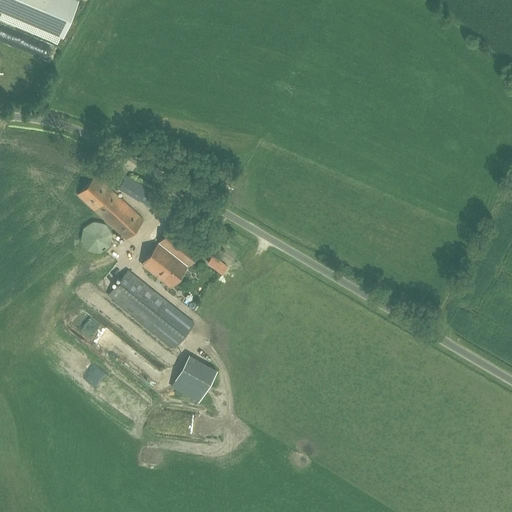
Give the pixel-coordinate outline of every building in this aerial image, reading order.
[(0,0),(0,9),(62,36),(76,0),(0,0)] [(233,189),(240,178),(230,172),(224,182),(233,189)] [(76,193),(94,210),(126,239),(144,219),(112,190),(95,174),(76,193)] [(160,196),(126,175),(119,187),(153,208),(160,196)] [(82,234),(82,236),(82,238),(83,240),(83,242),(85,244),(86,246),(88,248),(90,249),(92,250),(94,250),(96,250),(99,250),(101,250),(101,249),(103,249),(105,248),(107,246),(108,244),(109,242),(110,240),(111,238),(111,236),(111,234),(110,231),(109,229),(109,228),(108,227),(107,226),(105,224),(103,223),(101,222),(99,222),(96,221),(94,222),(92,222),(90,223),(88,224),(86,226),(85,227),(83,229),(83,231),(82,234)] [(170,227),(141,264),(156,275),(171,287),(199,251),(185,239),(170,227)] [(110,269),(120,262),(117,258),(107,265),(110,269)] [(109,295),(113,299),(174,348),(194,323),(129,270),(109,295)] [(199,402),(217,370),(190,353),(171,386),(199,402)]
